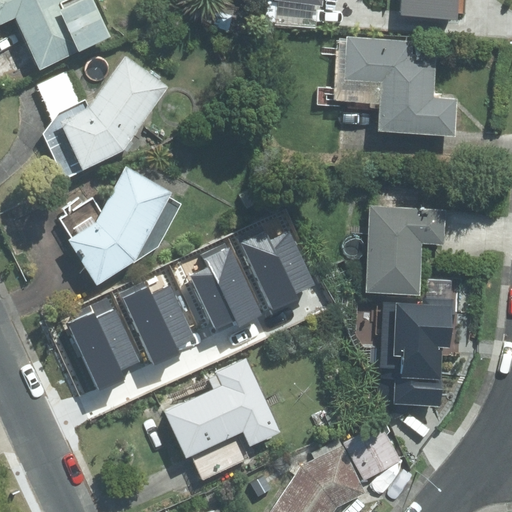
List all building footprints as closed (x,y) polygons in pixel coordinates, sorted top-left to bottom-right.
[(0,0),(0,22),(11,18),(34,70),(107,37),(89,0),(72,0),(63,4),(61,0),(0,0)] [(263,0),(241,0),(241,12),(263,13),(263,0)] [(353,0),(352,18),(454,24),(455,0),(353,0)] [(430,99),(430,83),(432,54),(408,53),(408,41),(341,38),(339,80),(375,81),(373,132),(452,134),(453,99),(430,99)] [(60,179),(121,151),(167,86),(122,55),(87,106),(68,65),(28,83),(46,123),(36,127),(60,179)] [(93,216),(65,233),(93,279),(133,254),(169,187),(124,160),(93,216)] [(421,211),(365,207),(359,294),(415,298),(419,243),(440,245),(442,212),(421,211)] [(296,294),(315,285),(289,230),(270,239),(266,230),(240,242),(273,312),(298,300),(296,294)] [(191,277),(216,329),(236,320),(239,327),(264,315),(231,247),(228,248),(226,243),(201,255),(207,269),(191,277)] [(120,293),(155,367),(180,355),(178,349),(196,340),(170,285),(152,294),(148,287),(146,288),(143,282),(120,293)] [(139,362),(109,295),(64,314),(98,390),(123,379),(120,371),(139,362)] [(182,458),(186,456),(198,480),(245,458),(240,448),(276,431),(241,358),(209,373),(201,377),(207,390),(160,412),(182,458)] [(361,492),(354,481),(392,460),(374,427),(293,473),(265,511),(331,511),(335,507),(361,492)]
